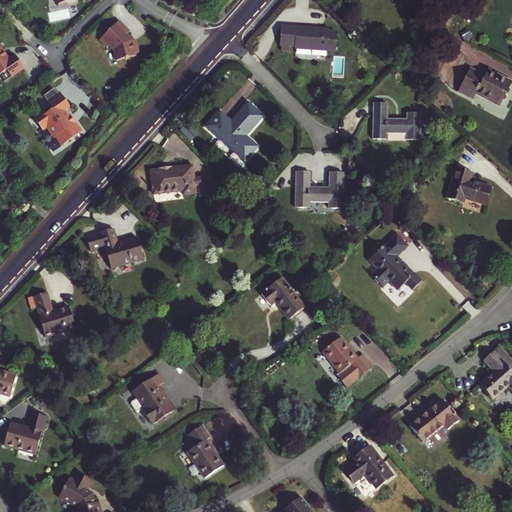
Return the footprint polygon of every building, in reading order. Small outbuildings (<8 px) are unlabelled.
[(118,21),(99,40),(106,48),(109,45),(114,50),(117,61),(136,56),(135,53),(138,53),(135,40),(132,41),(126,34),(129,31),(118,21)] [(292,27),(283,27),(282,45),(290,46),(292,27)] [(329,30),(292,27),(290,46),(295,47),(295,48),(326,49),(326,50),(335,51),(337,33),(329,32),(329,30)] [(0,73),(7,69),(11,75),(24,66),(16,54),(9,58),(1,46),(0,45),(0,43),(0,42),(0,41),(0,73)] [(474,100),(476,94),(500,106),(511,83),(511,82),(488,70),(485,76),(471,69),(458,92),(474,100)] [(70,109),(61,96),(46,103),(48,108),(34,117),(45,133),(49,130),(54,141),(57,139),(62,149),(83,134),(75,122),(69,119),(67,114),(70,109)] [(232,123),(220,112),(207,126),(233,149),(263,116),(249,104),(232,123)] [(374,104),(374,113),(373,138),(387,138),(387,133),(407,133),(407,139),(420,139),(421,114),(407,114),(407,119),(388,119),(388,104),(374,104)] [(184,194),(196,193),(196,187),(199,187),(201,198),(214,196),(211,177),(195,179),(193,166),(152,171),(154,194),(184,190),(184,194)] [(472,173),(456,168),(447,198),(463,203),(465,198),(485,205),(491,187),(470,181),(472,173)] [(329,202),(330,208),(343,208),(344,173),(330,173),(330,188),(310,187),(310,172),(296,172),(296,207),(310,208),(310,202),(329,202)] [(144,259),(137,238),(118,243),(114,229),(88,238),(92,251),(104,247),(106,248),(112,268),(144,259)] [(398,290),(414,275),(396,257),(407,246),(397,235),(370,260),(398,290)] [(290,319),(306,306),(283,278),(263,294),(272,305),(277,302),(290,319)] [(76,328),(69,307),(53,311),(47,292),(34,296),(46,337),(76,328)] [(341,338),(324,352),(341,373),(349,366),(358,378),(373,366),(363,355),(358,359),(341,338)] [(511,361),(502,350),(496,355),(508,368),(511,364),(511,361)] [(493,371),(479,384),(492,400),(507,387),(511,392),(511,372),(508,368),(496,355),(494,352),(484,360),(493,371)] [(0,394),(10,397),(16,376),(0,371),(0,394)] [(165,382),(159,374),(133,392),(140,402),(142,401),(147,408),(143,411),(153,426),(176,410),(168,399),(164,401),(156,389),(165,382)] [(459,420),(442,399),(409,426),(423,443),(444,426),(447,429),(459,420)] [(11,423),(8,436),(5,445),(36,454),(46,417),(33,413),(29,428),(11,423)] [(197,446),(187,453),(205,478),(224,466),(206,440),(210,437),(203,426),(189,435),(197,446)] [(344,470),(346,472),(370,447),(353,459),(356,461),(344,470)] [(392,476),(370,447),(346,472),(353,482),(365,473),(376,488),(392,476)] [(94,502),(92,493),(86,490),(91,480),(77,473),(74,479),(69,476),(58,497),(75,506),(76,511),(101,511),(98,501),(94,502)] [(284,511),(291,509),(303,502),(299,497),(280,511),(284,511)] [(310,511),(303,502),(291,509),(284,511),(310,511)]
